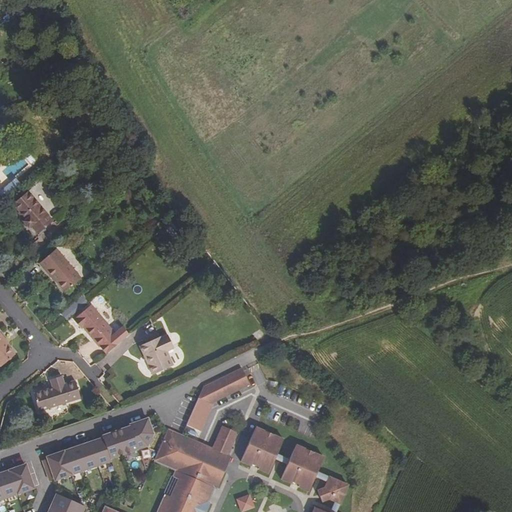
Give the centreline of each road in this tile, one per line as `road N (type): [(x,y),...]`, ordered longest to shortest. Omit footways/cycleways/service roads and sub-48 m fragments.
road 1 (track): [(511,265),(248,359)]
road 2 (residential): [(248,359),(0,457)]
road 3 (residential): [(0,393),(37,356),(38,342),(0,298)]
